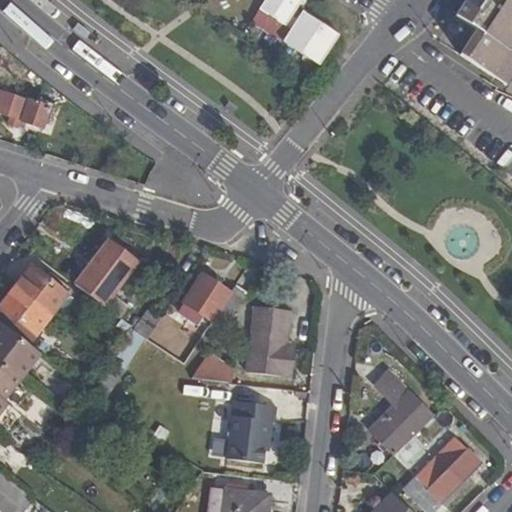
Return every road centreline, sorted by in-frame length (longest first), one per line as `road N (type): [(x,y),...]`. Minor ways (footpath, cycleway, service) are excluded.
road 1 (tertiary): [(8,0),(260,193)]
road 2 (residential): [(317,511),(346,262)]
road 3 (residential): [(260,193),(222,225),(194,223),(52,175)]
road 4 (tertiary): [(346,262),(511,417)]
road 5 (residential): [(260,193),(387,36)]
road 6 (residential): [(387,36),(511,132)]
